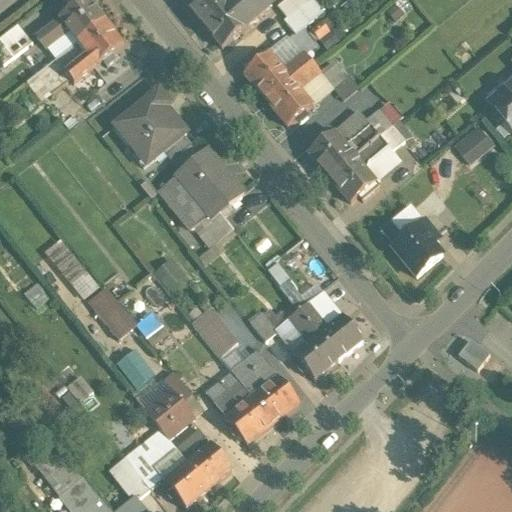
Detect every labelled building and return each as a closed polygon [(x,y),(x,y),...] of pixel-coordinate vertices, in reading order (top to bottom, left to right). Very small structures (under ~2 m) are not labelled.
[(186,0),(181,5),(201,29),(228,6),(223,0),(186,0)] [(301,0),(290,0),(278,11),(287,22),(307,6),(301,0)] [(85,1),(58,22),(69,36),(77,47),(105,26),(85,1)] [(307,6),(287,22),(284,25),(295,38),(323,15),(312,2),(307,6)] [(240,20),(228,6),(201,29),(221,53),(249,31),(248,30),(240,20)] [(256,6),(240,20),(248,30),(265,16),(256,6)] [(47,52),(69,36),(58,22),(37,40),(47,52)] [(105,26),(77,47),(86,60),(94,71),(94,70),(122,49),(105,26)] [(0,42),(0,63),(4,68),(32,47),(18,29),(0,42)] [(270,59),(244,80),(265,105),(291,84),(270,59)] [(86,60),(63,78),(71,89),(94,71),(86,60)] [(359,92),(348,81),(334,94),(345,105),(359,92)] [(291,84),(265,105),(288,132),(313,111),(291,84)] [(511,85),(499,96),(503,100),(491,110),(494,113),(493,118),(498,123),(503,124),(511,135),(511,85)] [(170,108),(158,93),(114,129),(137,156),(144,150),(154,162),(163,155),(182,139),(185,137),(165,112),(170,108)] [(485,127),(456,152),(468,167),(497,143),(485,127)] [(392,130),(380,140),(389,151),(393,156),(405,146),(392,130)] [(354,162),(333,137),(309,157),(330,182),(354,162)] [(190,149),(182,139),(163,155),(171,164),(190,149)] [(380,140),(360,157),(369,167),(389,151),(380,140)] [(243,197),(208,154),(160,194),(191,233),(194,231),(200,238),(224,220),(220,216),(243,197)] [(375,187),(354,162),(330,182),(351,208),(359,201),(375,187)] [(375,187),(359,201),(363,206),(379,192),(375,187)] [(400,246),(392,252),(416,281),(441,260),(426,241),(434,235),(430,229),(432,227),(428,222),(423,227),(408,210),(386,229),(400,246)] [(224,220),(200,238),(210,251),(233,233),(224,220)] [(60,243),(45,256),(87,301),(101,288),(60,243)] [(181,280),(171,267),(158,277),(168,290),(181,280)] [(54,304),(41,289),(29,299),(42,314),(54,304)] [(341,321),(322,297),(306,309),(326,333),(341,321)] [(300,301),(292,308),(298,316),(306,309),(300,301)] [(129,333),(107,308),(95,318),(117,343),(129,333)] [(292,308),(282,316),(288,324),(298,316),(292,308)] [(306,309),(298,316),(317,340),(326,333),(306,309)] [(163,331),(150,315),(135,327),(148,343),(163,331)] [(317,340),(298,316),(288,324),(307,348),(317,340)] [(212,318),(204,325),(209,331),(217,324),(212,318)] [(274,334),(261,318),(249,327),(264,346),(275,338),(273,335),(274,334)] [(326,333),(317,340),(337,366),(361,347),(355,338),(359,335),(351,326),(348,329),(341,321),(326,333)] [(236,348),(217,324),(209,331),(201,338),(220,361),(236,348)] [(307,348),(288,324),(274,334),(273,335),(275,338),(293,360),(307,348)] [(307,348),(293,360),(299,368),(295,371),(303,380),(306,377),(313,385),(337,366),(317,340),(307,348)] [(491,359),(473,345),(460,361),(479,375),(491,359)] [(138,391),(157,376),(135,351),(117,367),(138,391)] [(256,358),(232,377),(239,386),(252,402),(276,383),(256,358)] [(102,398),(84,377),(69,391),(87,412),(102,398)] [(232,377),(206,398),(213,407),(239,386),(232,377)] [(172,394),(182,407),(191,400),(174,378),(164,385),(172,394)] [(276,383),(252,402),(273,428),(298,409),(277,383),(276,383)] [(146,415),(156,429),(168,443),(191,425),(194,422),(182,407),(172,394),(146,415)] [(252,402),(225,423),(232,431),(228,434),(233,441),(237,437),(246,449),(273,428),(252,402)] [(156,429),(139,442),(150,456),(168,443),(156,429)] [(231,476),(205,443),(191,454),(196,460),(187,467),(209,494),(231,476)] [(83,481),(54,445),(31,464),(60,500),(83,481)] [(162,484),(138,452),(125,462),(132,470),(150,493),(162,484)] [(186,511),(209,494),(187,467),(163,486),(183,511),(186,511)] [(150,493),(132,470),(118,481),(137,503),(137,504),(150,493)] [(107,511),(83,481),(60,500),(59,501),(68,511),(107,511)] [(137,503),(125,511),(143,511),(137,504),(137,503)]
